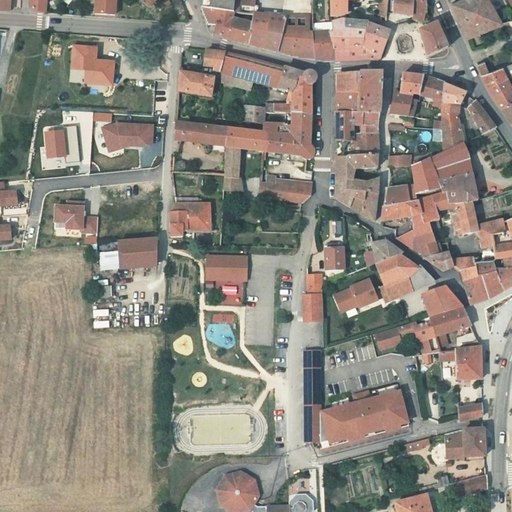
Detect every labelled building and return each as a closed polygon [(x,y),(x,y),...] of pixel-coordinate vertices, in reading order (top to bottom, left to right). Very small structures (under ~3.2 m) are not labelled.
[(0,0),(0,8),(8,9),(8,0),(0,0)] [(45,0),(30,0),(30,4),(33,8),(45,9),(45,0)] [(94,0),(93,11),(113,12),(114,0),(94,0)] [(231,0),(230,8),(249,10),(249,0),(231,0)] [(327,0),(328,12),(342,12),(342,0),(327,0)] [(375,0),(374,12),(381,13),(382,0),(375,0)] [(389,0),(389,9),(408,12),(409,0),(389,0)] [(409,0),(408,12),(408,15),(420,18),(424,13),(421,12),(422,3),(419,2),(419,0),(409,0)] [(493,22),(482,0),(446,0),(447,0),(458,24),(462,34),(479,28),(493,22)] [(230,8),(207,3),(197,1),(205,20),(211,21),(209,29),(226,34),(229,15),(230,8)] [(261,11),(249,10),(248,17),(247,40),(259,43),(285,50),(310,55),(307,27),(304,26),(305,12),(261,11)] [(241,38),(247,40),(248,17),(229,15),(226,34),(241,38)] [(354,56),(374,55),(380,37),(361,31),(360,28),(339,27),(337,17),(328,18),(329,27),(326,29),(329,56),(333,56),(354,56)] [(380,25),(365,19),(337,17),(339,27),(360,28),(361,31),(380,37),(384,27),(380,25)] [(326,29),(329,27),(328,18),(311,19),(310,27),(307,27),(310,55),(320,55),(329,56),(326,29)] [(415,26),(422,54),(432,51),(445,47),(433,20),(415,26)] [(85,59),(95,60),(96,47),(74,46),(72,69),(85,69),(85,59)] [(221,62),(222,50),(205,49),(204,65),(214,67),(214,70),(219,71),(221,62)] [(221,62),(219,71),(283,89),(282,102),(275,102),(274,106),(264,105),(264,106),(246,104),(244,118),(261,120),(263,110),(270,110),(289,112),(308,113),(308,108),(309,95),(310,82),(311,82),(312,81),(313,79),(314,77),(314,75),(313,73),(311,71),(310,71),(308,70),(306,70),(304,71),(303,73),(297,71),(239,54),(222,50),(221,62)] [(489,81),(502,76),(511,72),(511,58),(485,67),(482,60),(481,59),(474,61),(479,73),(483,83),(485,86),(489,84),(489,81)] [(85,69),(84,79),(100,80),(99,84),(111,84),(112,61),(95,60),(85,59),(85,69)] [(353,89),(353,94),(375,95),(375,92),(376,68),(334,69),(334,88),(353,89)] [(207,94),(209,75),(182,70),(177,70),(176,90),(207,94)] [(407,87),(416,90),(418,72),(407,71),(396,70),(396,90),(407,91),(407,87)] [(437,96),(440,80),(429,76),(418,72),(416,90),(437,96)] [(511,88),(511,72),(502,76),(489,81),(489,84),(485,86),(490,94),(497,104),(510,95),(508,90),(511,88)] [(437,96),(436,98),(450,99),(452,100),(459,90),(448,84),(440,80),(437,96)] [(334,102),(334,106),(350,107),(374,109),(375,98),(375,95),(353,94),(353,89),(334,88),(334,102)] [(511,88),(508,90),(510,95),(497,104),(504,113),(511,122),(511,121),(511,88)] [(390,90),(388,96),(399,99),(400,93),(392,90),(390,90)] [(406,101),(399,99),(388,96),(386,105),(385,110),(412,113),(414,103),(406,101)] [(467,97),(462,104),(478,129),(489,124),(467,97)] [(436,98),(437,116),(437,123),(439,147),(458,139),(448,108),(450,99),(436,98)] [(347,152),(349,125),(350,107),(334,106),(334,111),(333,150),(347,152)] [(350,107),(349,125),(373,127),(374,117),(374,109),(350,107)] [(261,120),(269,121),(270,110),(263,110),(261,120)] [(288,123),(269,121),(261,120),(260,132),(268,134),(266,149),(300,153),(303,155),(305,156),(307,156),(309,156),(311,154),(312,152),(313,150),(312,148),(311,146),(309,144),(307,143),(308,113),(289,112),(288,123)] [(111,114),(95,113),(94,121),(111,122),(111,114)] [(228,116),(217,114),(216,121),(215,126),(227,127),(228,116)] [(174,138),(180,139),(225,145),(227,127),(215,126),(204,124),(175,120),(174,138)] [(127,147),(127,144),(151,145),(152,125),(120,124),(120,123),(102,128),(110,152),(127,147)] [(224,173),(223,188),(238,189),(237,171),(239,146),(262,149),(266,149),(268,134),(260,132),(243,130),(243,124),(237,123),(237,129),(227,127),(225,145),(224,173)] [(349,125),(347,152),(351,153),(373,151),(374,151),(374,140),(373,127),(349,125)] [(50,157),(64,155),(65,163),(79,161),(76,127),(61,128),(61,131),(47,133),(50,157)] [(466,197),(474,195),(468,170),(434,179),(431,168),(464,156),(458,139),(439,147),(406,163),(408,172),(409,177),(410,189),(435,186),(437,191),(442,190),(445,200),(450,199),(451,202),(466,197)] [(373,151),(351,153),(347,152),(333,150),(330,193),(335,196),(370,219),(371,207),(373,193),(375,180),(375,174),(362,179),(351,177),(351,167),(374,163),(373,151)] [(386,154),(386,163),(403,163),(403,160),(400,160),(400,155),(386,154)] [(431,168),(434,179),(468,170),(464,156),(431,168)] [(387,171),(408,172),(406,163),(403,163),(386,163),(387,171)] [(271,182),(258,181),(256,196),(299,200),(300,192),(304,192),(306,179),(301,179),(302,176),(272,173),(271,182)] [(383,190),(383,201),(402,197),(400,181),(384,181),(382,184),(383,190)] [(0,182),(0,205),(16,204),(15,190),(3,191),(3,183),(0,182)] [(429,193),(431,206),(451,202),(450,199),(445,200),(442,190),(437,191),(429,193)] [(409,220),(410,224),(413,233),(425,230),(422,218),(433,214),(431,206),(429,193),(411,196),(402,197),(383,201),(379,202),(376,217),(376,220),(410,213),(411,220),(409,220)] [(200,201),(200,197),(190,197),(190,202),(174,202),(173,210),(168,210),(167,235),(180,235),(181,228),(207,229),(207,201),(200,201)] [(500,227),(498,218),(497,215),(471,221),(466,197),(451,202),(452,209),(447,211),(451,232),(457,231),(459,229),(469,227),(474,233),(476,244),(488,241),(486,230),(500,227)] [(54,222),(66,223),(66,228),(81,229),(81,232),(96,233),(97,218),(83,217),(84,206),(55,205),(54,222)] [(511,212),(498,218),(500,227),(486,230),(488,241),(491,254),(497,253),(511,251),(511,212)] [(410,247),(416,248),(413,233),(410,224),(392,234),(400,240),(410,247)] [(0,240),(10,239),(9,226),(0,226),(0,240)] [(472,272),(469,259),(468,253),(445,254),(443,247),(435,250),(432,241),(428,242),(425,230),(413,233),(416,248),(418,253),(421,253),(438,265),(450,262),(455,265),(459,277),(472,272)] [(367,238),(371,258),(397,250),(399,249),(381,236),(367,238)] [(117,267),(153,263),(155,237),(117,239),(117,267)] [(335,244),(334,239),(323,239),(324,244),(320,244),(321,266),(340,265),(339,244),(335,244)] [(371,258),(379,281),(403,273),(413,262),(397,250),(371,258)] [(511,251),(497,253),(500,265),(505,264),(506,267),(511,264),(511,251)] [(239,255),(202,254),(201,278),(238,279),(239,255)] [(472,272),(490,267),(488,257),(469,259),(472,272)] [(403,273),(408,286),(429,275),(415,261),(413,262),(403,273)] [(511,264),(506,267),(505,264),(500,265),(491,266),(498,284),(508,279),(511,277),(511,264)] [(490,267),(472,272),(459,277),(465,298),(482,294),(498,284),(491,266),(490,267)] [(302,273),(302,290),(316,289),(316,277),(315,272),(302,273)] [(385,296),(408,286),(403,273),(379,281),(382,289),(385,296)] [(417,290),(423,312),(457,301),(456,300),(440,282),(436,283),(417,290)] [(360,309),(374,305),(370,295),(366,285),(348,291),(348,292),(331,298),(336,315),(353,310),(359,308),(360,309)] [(316,289),(302,290),(302,293),(297,293),(298,320),(316,319),(316,289)] [(382,289),(370,295),(374,305),(386,301),(385,296),(382,289)] [(467,322),(458,303),(423,314),(424,316),(429,333),(467,322)] [(393,334),(397,332),(410,328),(413,340),(429,335),(429,333),(424,316),(411,320),(410,318),(390,324),(393,334)] [(375,343),(394,338),(393,334),(390,324),(371,330),(375,343)] [(476,361),(476,343),(450,346),(450,360),(476,361)] [(317,349),(299,350),(301,441),(318,440),(318,410),(317,349)] [(450,360),(451,376),(477,376),(476,361),(450,360)] [(318,440),(318,441),(337,436),(339,440),(347,438),(347,440),(361,436),(361,434),(372,432),(383,429),(384,431),(398,427),(397,425),(406,423),(397,390),(368,397),(366,390),(356,392),(358,400),(353,401),(318,410),(318,440)] [(478,402),(451,404),(451,415),(452,418),(479,413),(478,402)] [(441,432),(442,449),(460,449),(460,455),(481,455),(480,425),(459,427),(441,432)] [(401,442),(404,453),(428,447),(425,436),(401,442)] [(245,511),(244,504),(246,504),(256,488),(252,471),(236,461),(218,464),(208,481),(212,497),(228,507),(230,507),(231,511),(245,511)] [(476,485),(476,486),(482,484),(482,471),(474,472),(476,485)] [(447,493),(476,486),(476,485),(474,472),(444,480),(447,493)] [(284,505),(287,503),(290,500),(295,499),(299,502),(300,507),(298,511),(296,511),(303,511),(304,511),(309,503),(309,493),(300,488),(290,487),(284,496),(284,500),(284,505)] [(423,511),(419,492),(390,499),(393,511),(423,511)] [(260,511),(296,511),(298,511),(300,507),(299,502),(295,499),(290,500),(287,503),(284,505),(284,500),(261,499),(260,511)]
